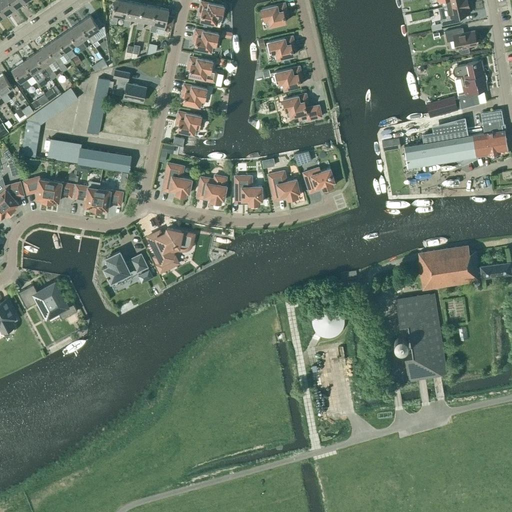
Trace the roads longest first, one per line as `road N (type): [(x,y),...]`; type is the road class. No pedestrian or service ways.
road 1 (residential): [(183,0),(144,205)]
road 2 (residential): [(144,205),(255,224),(340,203)]
road 3 (residential): [(144,205),(107,230),(28,222),(14,234),(11,271),(0,284)]
road 4 (residential): [(511,129),(489,0)]
